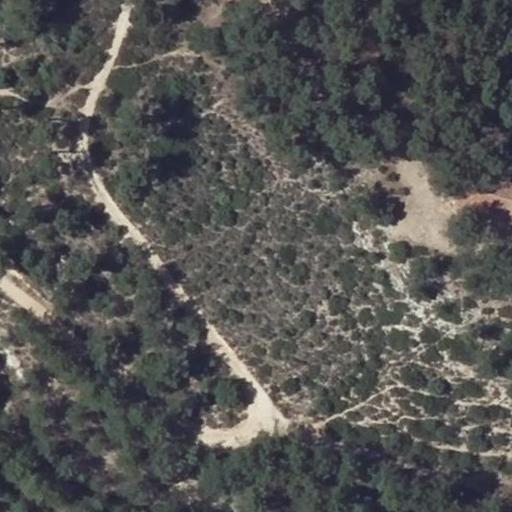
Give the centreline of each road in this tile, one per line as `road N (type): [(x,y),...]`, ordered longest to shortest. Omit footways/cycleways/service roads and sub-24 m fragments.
road 1 (track): [(0,328),(130,401),(222,415),(264,384),(66,156),(130,0)]
road 2 (track): [(249,0),(378,129)]
